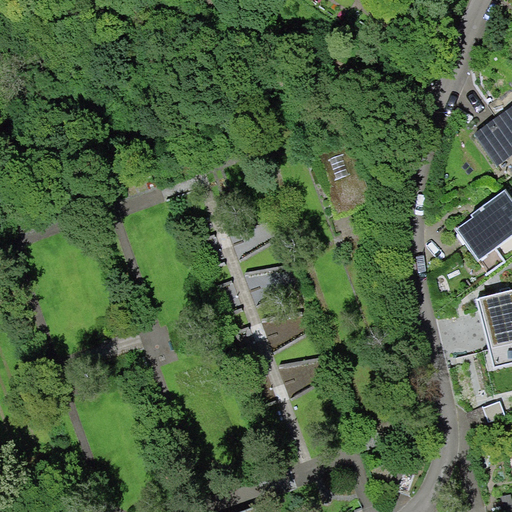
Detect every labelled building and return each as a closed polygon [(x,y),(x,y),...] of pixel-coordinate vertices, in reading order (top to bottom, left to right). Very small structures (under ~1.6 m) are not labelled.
[(511,111),(472,136),(495,173),(511,162),(511,111)] [(350,138),(314,152),(342,218),(377,203),(350,138)] [(511,197),(458,232),(479,266),(511,244),(511,197)] [(272,218),(226,226),(227,230),(267,223),(274,239),(239,258),(240,263),(281,240),(272,218)] [(215,237),(214,232),(199,238),(212,271),(227,265),(226,261),(214,265),(205,240),(215,237)] [(288,266),(243,273),(245,277),(284,271),(290,284),(256,305),(258,310),(296,286),(288,266)] [(233,284),(231,279),(217,284),(229,316),(244,311),(242,307),(232,310),(224,287),(233,284)] [(511,290),(490,297),(501,332),(511,328),(511,290)] [(307,311),(261,318),(263,323),(304,316),(310,331),(273,352),(274,355),(315,332),(307,311)] [(249,329),(247,324),(233,329),(245,362),(259,357),(258,353),(247,357),(238,333),(249,329)] [(322,357),(279,363),(281,369),(319,363),(324,378),(290,398),(293,403),(332,381),(322,357)] [(266,376),(264,370),(249,376),(261,409),(277,403),(275,399),(265,403),(256,380),(266,376)]
